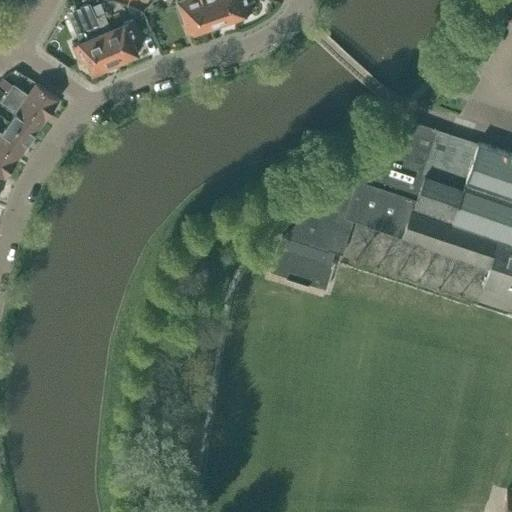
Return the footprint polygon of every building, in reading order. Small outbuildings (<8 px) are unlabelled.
[(180,0),(179,1),(187,22),(185,23),(188,33),(192,31),(194,32),(201,30),(202,28),(214,24),(205,0),(180,0)] [(205,0),(214,24),(223,21),(225,22),(232,19),(232,17),(237,16),(230,0),(205,0)] [(230,0),(237,16),(239,15),(240,16),(248,13),(248,12),(253,10),(249,0),(230,0)] [(116,61),(97,17),(90,3),(77,9),(87,32),(93,29),(96,35),(73,45),(81,62),(88,59),(93,71),(116,61)] [(97,17),(116,61),(139,52),(133,39),(140,36),(133,19),(111,28),(105,14),(97,17)] [(28,95),(14,85),(9,93),(46,118),(59,98),(37,83),(28,95)] [(32,137),(46,118),(9,93),(3,101),(17,111),(10,121),(32,137)] [(374,158),(367,181),(416,197),(413,207),(511,240),(511,152),(479,142),(412,120),(372,155),(374,158)] [(31,139),(32,137),(10,121),(1,134),(0,132),(0,142),(19,156),(31,139)] [(0,143),(0,172),(5,176),(19,156),(0,143)] [(350,175),(283,235),(330,251),(335,252),(336,250),(343,252),(354,218),(490,264),(484,283),(511,292),(511,240),(413,207),(416,197),(367,181),(358,177),(357,178),(350,175)] [(332,260),(335,252),(330,251),(283,235),(280,244),(278,243),(271,265),(269,270),(288,276),(308,283),(308,282),(327,288),(335,261),(332,260)]
